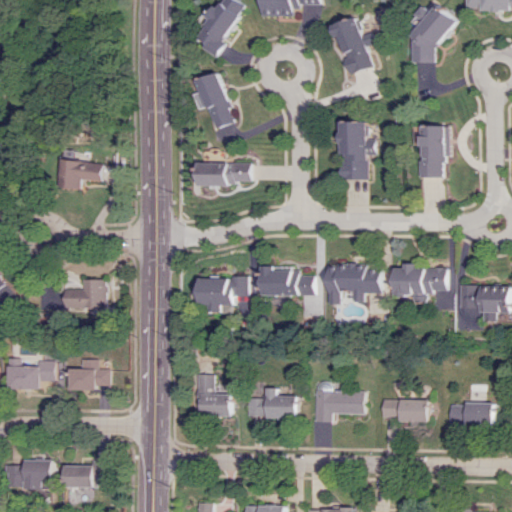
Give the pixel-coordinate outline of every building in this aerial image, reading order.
[(254,6),(245,0),(229,0),(226,6),(222,4),(214,16),(218,18),(202,41),(222,54),(254,6)] [(270,0),(270,15),(300,15),(300,5),(326,5),(326,0),(270,0)] [(511,0),(471,0),(472,7),(488,7),(488,10),(511,10),(511,0)] [(353,73),(376,66),(370,45),(379,42),(376,31),(366,34),(361,16),(338,23),(353,73)] [(224,72),(202,79),(206,91),(198,93),(203,108),(212,105),(220,128),(241,121),(224,72)] [(369,178),(369,154),(377,154),(377,140),(369,140),(369,120),(342,120),(342,153),(345,153),(345,178),(369,178)] [(444,176),(445,156),(450,156),(450,125),(423,125),(423,176),(444,176)] [(83,189),(83,179),(104,180),(105,161),(63,159),(62,188),(83,189)] [(255,183),(255,162),(202,162),(202,184),(255,183)] [(446,292),(446,266),(416,267),(416,262),(403,262),(403,267),(395,267),(395,292),(446,292)] [(329,264),(329,303),(341,303),(341,290),(352,290),(352,301),(363,301),(363,292),(381,292),(381,264),(329,264)] [(315,275),(302,274),(302,269),(277,269),(277,265),(264,265),(264,294),(315,295),(315,275)] [(0,315),(20,303),(0,271),(0,315)] [(250,277),(202,276),(201,304),(210,304),(210,311),(223,311),(223,304),(237,304),(237,295),(250,295),(250,277)] [(106,279),(84,279),(84,289),(65,288),(65,309),(86,310),(86,315),(105,315),(106,279)] [(511,285),(459,284),(459,303),(455,303),(454,328),(480,328),(480,321),(496,321),(496,311),(511,311),(511,285)] [(57,360),(40,359),(40,365),(24,365),(24,358),(13,358),(13,388),(43,388),(43,378),(57,378),(57,360)] [(111,385),(111,368),(100,368),(100,358),(82,358),(83,367),(72,367),(72,390),(99,389),(99,385),(111,385)] [(217,392),(217,374),(201,373),(200,414),(233,415),(234,393),(217,392)] [(249,416),(298,417),(298,395),(279,394),(279,387),(268,387),(268,396),(250,396),(249,416)] [(332,412),(364,413),(365,390),(315,389),(315,421),(332,421),(332,412)] [(428,421),(428,399),(381,398),(381,416),(399,417),(399,421),(428,421)] [(447,423),(491,424),(492,403),(448,402),(447,423)] [(9,464),(8,486),(45,487),(45,479),(55,480),(55,459),(27,458),(27,464),(9,464)] [(66,464),(65,486),(98,486),(99,476),(108,477),(108,459),(84,459),(84,464),(66,464)] [(214,511),(215,502),(199,502),(198,511),(214,511)]
